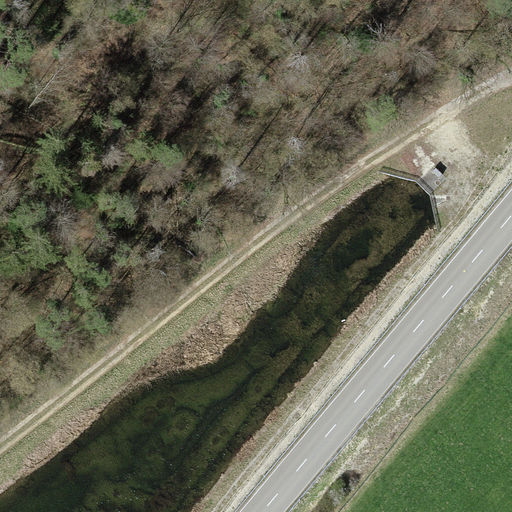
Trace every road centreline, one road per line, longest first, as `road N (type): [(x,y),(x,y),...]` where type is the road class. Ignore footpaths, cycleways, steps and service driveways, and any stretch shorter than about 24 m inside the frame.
road 1 (track): [(511,79),(442,111),(240,255),(0,444)]
road 2 (secondary): [(511,214),(263,511)]
